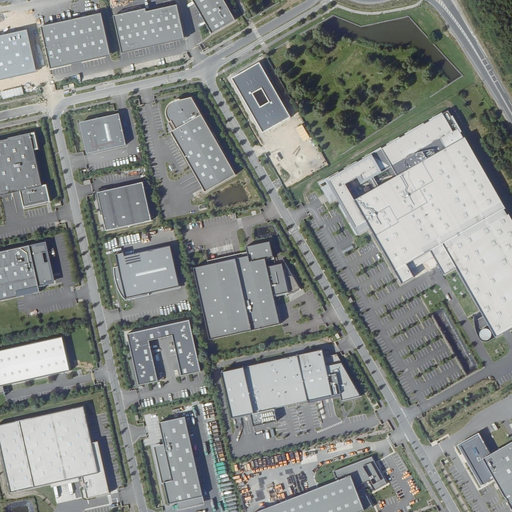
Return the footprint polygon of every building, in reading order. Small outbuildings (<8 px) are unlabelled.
[(223,0),(192,0),(211,33),(235,20),(223,0)] [(145,9),(114,16),(122,53),(184,38),(177,6),(145,13),(145,9)] [(101,12),(39,26),(48,69),(111,55),(101,12)] [(0,79),(36,72),(27,30),(0,35),(0,79)] [(290,117),(259,62),(231,78),(262,133),(290,117)] [(5,98),(23,94),(21,87),(3,91),(5,98)] [(174,131),(171,132),(206,193),(237,175),(193,98),(177,101),(175,101),(174,102),(172,103),(171,104),(170,105),(169,106),(168,108),(167,110),(167,111),(167,113),(167,115),(168,118),(168,120),(170,122),(172,121),(176,129),(174,131)] [(511,221),(448,111),(327,180),(358,234),(370,228),(402,284),(415,277),(411,270),(434,257),(445,275),(458,268),(485,315),(477,320),(482,329),(490,324),(497,337),(511,328),(511,221)] [(80,122),(87,153),(125,144),(119,114),(80,122)] [(0,195),(20,191),(24,207),(25,208),(46,204),(46,203),(45,195),(49,195),(47,185),(43,186),(42,185),(35,150),(34,149),(39,148),(35,132),(31,133),(9,138),(0,139),(0,195)] [(143,183),(97,194),(106,231),(151,220),(143,183)] [(46,242),(0,251),(0,300),(56,288),(46,242)] [(273,257),(270,242),(246,247),(248,256),(194,269),(210,341),(280,324),(274,296),(288,293),(289,296),(303,292),(293,275),(285,277),(282,264),(267,267),(265,259),(273,257)] [(124,252),(116,254),(119,267),(114,268),(114,269),(114,271),(115,275),(115,279),(117,285),(119,289),(121,293),(123,297),(126,300),(180,288),(171,246),(125,256),(124,252)] [(189,320),(127,334),(129,342),(130,341),(132,348),(130,348),(135,368),(136,368),(138,375),(136,375),(139,386),(158,381),(149,341),(172,336),(182,376),(201,371),(198,361),(197,362),(196,355),(197,355),(192,334),(191,335),(190,328),(191,328),(189,320)] [(63,337),(0,350),(0,386),(71,371),(63,337)] [(244,367),(222,372),(232,418),(251,414),(254,427),(278,421),(275,409),(308,401),(341,394),(342,396),(343,400),(361,396),(338,354),(329,356),(328,353),(324,354),(323,350),(298,355),(298,354),(297,354),(298,355),(244,367),(244,366),(243,366),(244,367)] [(338,354),(361,396),(362,396),(338,354)] [(308,401),(308,404),(342,396),(341,394),(308,401)] [(84,406),(0,424),(0,446),(10,493),(82,477),(87,499),(106,495),(104,487),(108,486),(98,442),(92,443),(84,406)] [(185,417),(159,423),(164,444),(156,446),(158,453),(155,454),(154,454),(155,459),(157,458),(158,466),(157,466),(160,481),(162,480),(162,483),(161,483),(161,484),(164,483),(169,504),(178,502),(203,497),(185,417)] [(381,423),(381,439),(389,439),(389,432),(391,432),(391,423),(381,423)] [(461,446),(480,435),(479,433),(458,445),(463,454),(465,453),(461,446)] [(480,435),(461,446),(465,453),(469,461),(483,485),(489,482),(487,479),(493,476),(495,479),(505,498),(506,497),(508,501),(508,502),(511,509),(511,442),(491,454),(480,435)] [(337,481),(256,511),(359,511),(373,507),(359,488),(353,491),(351,485),(365,480),(369,491),(383,485),(371,457),(333,471),(337,481)] [(483,485),(469,461),(467,462),(481,486),(483,485)] [(203,497),(178,502),(179,510),(205,504),(203,497)]
